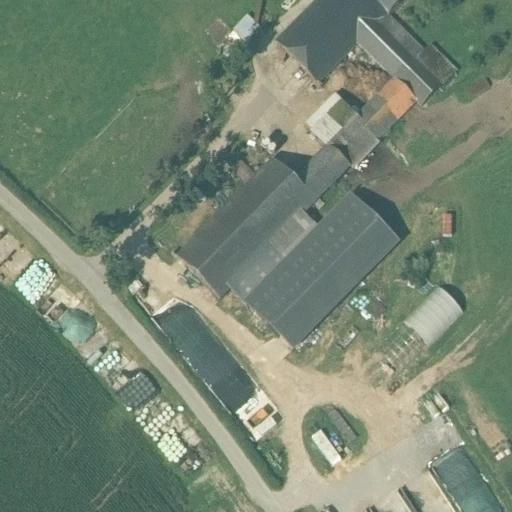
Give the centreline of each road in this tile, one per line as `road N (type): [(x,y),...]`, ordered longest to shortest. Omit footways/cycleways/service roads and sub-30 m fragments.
road 1 (unclassified): [(0,198),(124,317),(275,511)]
road 2 (track): [(187,0),(186,16),(209,58),(268,109)]
